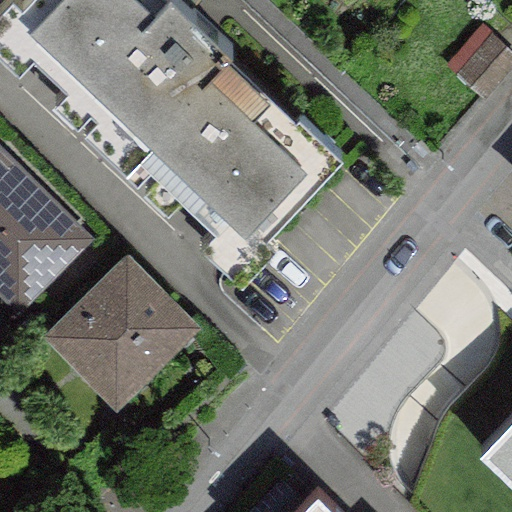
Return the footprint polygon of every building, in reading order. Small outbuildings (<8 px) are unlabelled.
[(29,0),(15,15),(5,6),(0,11),(0,62),(15,77),(29,62),(64,96),(52,107),(74,128),(86,116),(94,124),(83,136),(134,186),(147,173),(155,181),(142,193),(164,214),(177,201),(211,234),(196,249),(238,289),(272,254),(260,243),(339,162),(297,121),(294,125),(265,97),(168,4),(171,0),(29,0)] [(0,293),(20,313),(92,240),(0,149),(0,293)] [(55,337),(127,412),(211,331),(139,256),(55,337)] [(511,415),(477,452),(511,485),(511,415)] [(334,511),(317,495),(299,511),(334,511)]
